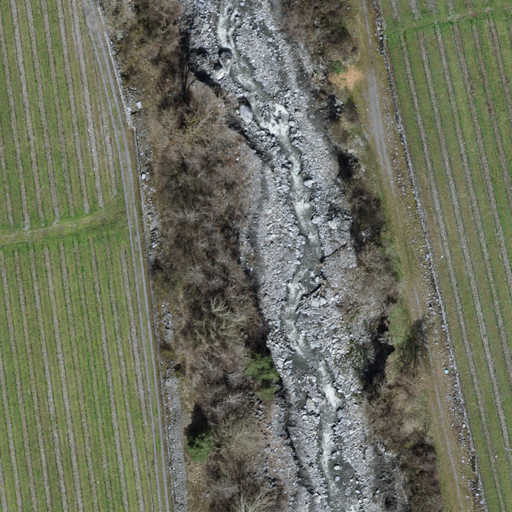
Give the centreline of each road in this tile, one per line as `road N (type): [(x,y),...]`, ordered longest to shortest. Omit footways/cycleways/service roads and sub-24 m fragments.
road 1 (track): [(459,511),(374,117),(370,51)]
road 2 (track): [(0,240),(126,217),(159,511)]
road 3 (track): [(94,0),(124,158),(126,217)]
